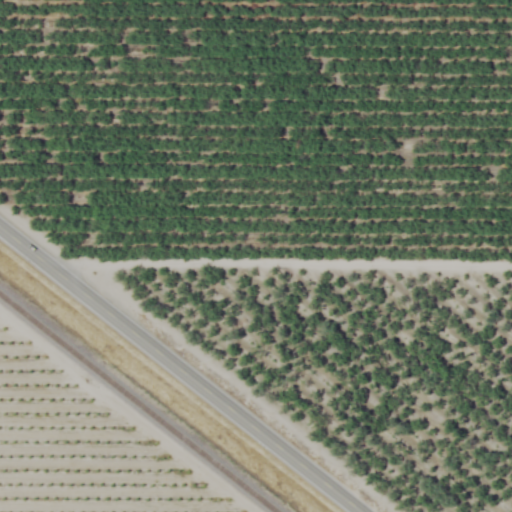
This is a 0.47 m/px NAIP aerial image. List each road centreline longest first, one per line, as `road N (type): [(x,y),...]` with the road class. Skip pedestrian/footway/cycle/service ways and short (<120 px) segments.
road 1 (residential): [(41,262),(511,267)]
road 2 (primary): [(0,229),(358,511)]
